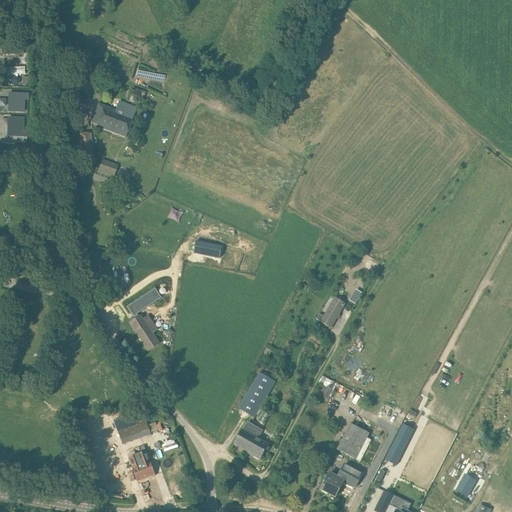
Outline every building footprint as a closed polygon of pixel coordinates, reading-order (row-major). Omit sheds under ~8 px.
[(8,32),(2,33),(2,40),(25,38),(25,31),(21,31),(20,26),(8,27),(8,32)] [(1,47),(2,55),(23,54),(23,46),(1,47)] [(7,75),(25,74),(24,67),(6,68),(7,75)] [(140,99),(143,91),(133,87),(130,95),(140,99)] [(28,100),(28,92),(9,92),(8,112),(24,112),(24,100),(28,100)] [(125,137),(136,108),(119,102),(116,111),(98,104),(92,123),(104,127),(103,129),(125,137)] [(23,117),(8,116),(7,136),(27,137),(27,129),(23,129),(23,117)] [(94,158),(91,133),(76,135),(79,160),(94,158)] [(27,146),(12,146),(12,161),(27,161),(27,146)] [(112,177),(117,164),(102,159),(97,171),(112,177)] [(194,253),(220,258),(222,246),(196,240),(194,253)] [(248,269),(252,258),(240,255),(237,266),(248,269)] [(132,278),(132,265),(114,266),(114,278),(132,278)] [(331,329),(346,304),(334,297),(319,322),(331,329)] [(160,345),(153,334),(157,331),(148,318),(144,321),(141,317),(130,324),(149,352),(160,345)] [(5,378),(13,377),(16,370),(11,364),(4,365),(1,372),(5,378)] [(238,409),(255,418),(276,383),(259,373),(252,386),(247,384),(234,407),(238,409)] [(333,388),(326,386),(321,396),(328,399),(333,388)] [(116,443),(121,441),(123,445),(151,435),(147,422),(118,432),(119,434),(114,436),(116,443)] [(249,453),(261,460),(269,446),(258,439),(262,431),(247,422),(243,430),(242,430),(234,445),(249,453)] [(351,424),(337,451),(356,461),(356,460),(360,462),(377,430),(367,425),(364,431),(351,424)] [(413,431),(402,425),(385,460),(396,466),(413,431)] [(128,454),(129,458),(133,468),(138,482),(147,479),(138,455),(137,451),(128,454)] [(156,476),(151,461),(150,462),(146,452),(138,455),(147,479),(156,476)] [(330,474),(321,491),(335,498),(344,482),(348,485),(355,472),(343,465),(337,477),(330,474)] [(485,475),(478,472),(480,468),(471,465),(468,472),(474,475),(473,477),(483,480),(485,475)] [(467,497),(476,481),(465,475),(456,491),(467,497)] [(405,511),(390,504),(394,496),(385,492),(375,511),(411,511),(408,510),(407,511),(405,511)]
